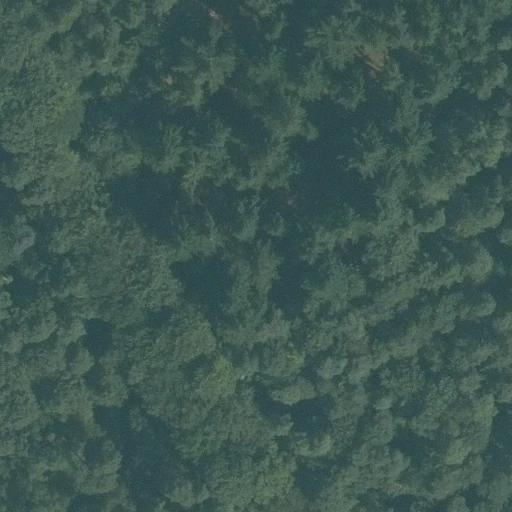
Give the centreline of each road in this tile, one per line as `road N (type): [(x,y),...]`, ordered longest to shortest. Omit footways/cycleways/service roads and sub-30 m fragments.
road 1 (track): [(0,8),(291,511)]
road 2 (unknown): [(0,144),(26,124),(65,115),(163,0)]
